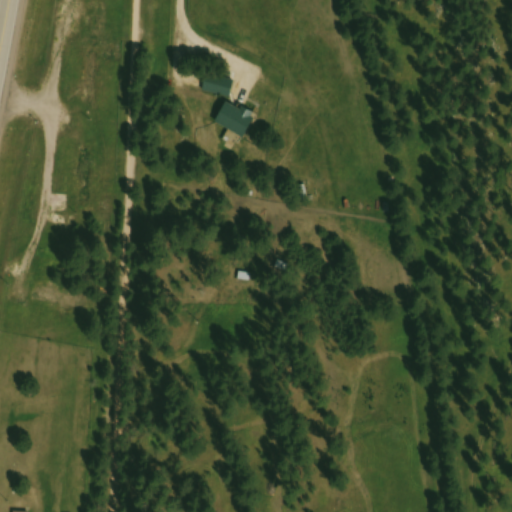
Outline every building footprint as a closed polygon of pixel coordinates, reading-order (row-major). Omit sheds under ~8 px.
[(123,64),(123,49),(106,49),(106,64),(123,64)] [(99,51),(87,50),(86,105),(98,106),(99,51)] [(205,93),(233,99),(237,82),(209,76),(205,93)] [(220,126),(249,139),(259,115),(231,102),(220,126)] [(94,150),(82,150),(82,205),(94,205),(94,150)] [(33,304),(78,308),(79,298),(34,294),(33,304)]
